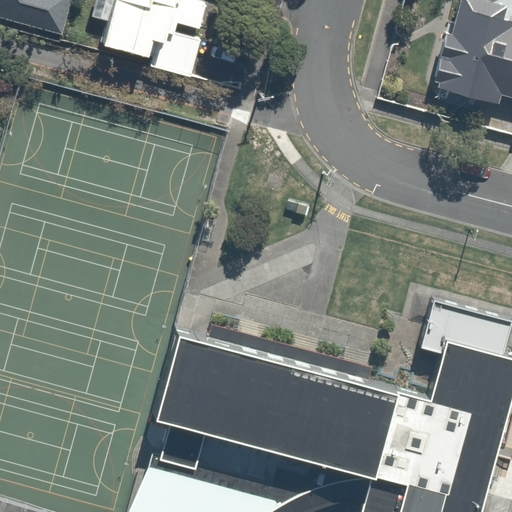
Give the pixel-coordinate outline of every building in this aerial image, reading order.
[(0,0),(0,17),(68,35),(76,0),(0,0)] [(108,52),(151,63),(147,77),(242,103),(248,79),(227,74),(229,67),(198,58),(213,3),(201,0),(134,0),(133,7),(121,4),(108,52)] [(511,15),(459,1),(434,90),(455,96),(497,108),(499,100),(511,103),(511,15)] [(392,381),(368,467),(360,496),(355,511),(474,511),(511,371),(511,348),(499,345),(508,312),(429,290),(416,338),(437,345),(425,390),(392,381)] [(208,317),(205,330),(365,374),(369,360),(208,317)] [(173,321),(149,407),(168,412),(203,421),(309,451),(368,467),(392,381),(365,374),(205,330),(173,321)] [(203,421),(168,412),(158,447),(157,451),(192,461),(193,457),(203,421)] [(203,421),(193,457),(268,478),(273,461),(304,469),(309,451),(203,421)] [(293,511),(299,508),(320,499),(337,494),(346,492),(360,496),(368,467),(309,451),(304,469),(273,461),(268,478),(193,457),(192,461),(157,451),(158,447),(149,444),(145,459),(119,511),(293,511)]
